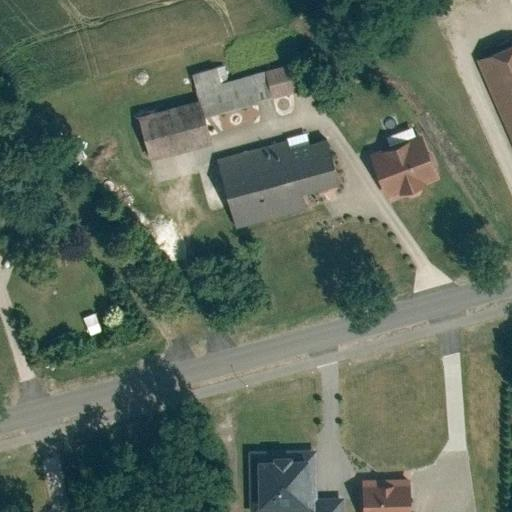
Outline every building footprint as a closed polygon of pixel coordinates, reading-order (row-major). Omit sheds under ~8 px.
[(511,43),(482,57),(511,126),(511,43)] [(270,67),(277,96),(310,88),(303,59),(270,67)] [(208,96),(212,112),(277,96),(270,67),(205,83),(208,96)] [(156,154),(219,138),(212,112),(208,96),(146,112),(156,154)] [(374,149),(390,194),(445,174),(429,130),(374,149)] [(222,153),(240,223),(311,205),(307,189),(346,179),(334,135),(296,145),(293,135),(222,153)] [(322,494),(321,445),(254,446),(255,511),(322,510),(322,494)] [(415,511),(415,479),(365,480),(365,511),(415,511)] [(350,511),(350,493),(322,494),(322,510),(322,511),(350,511)]
